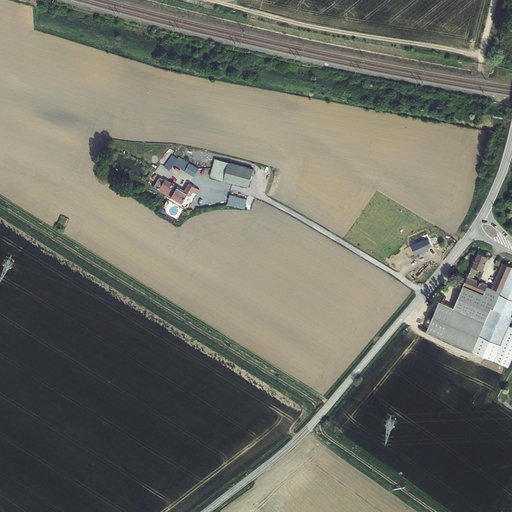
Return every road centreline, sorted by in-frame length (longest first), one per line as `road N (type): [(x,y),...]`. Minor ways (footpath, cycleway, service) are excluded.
road 1 (tertiary): [(205,511),(327,407),(471,231)]
road 2 (track): [(494,0),(481,56),(206,0)]
